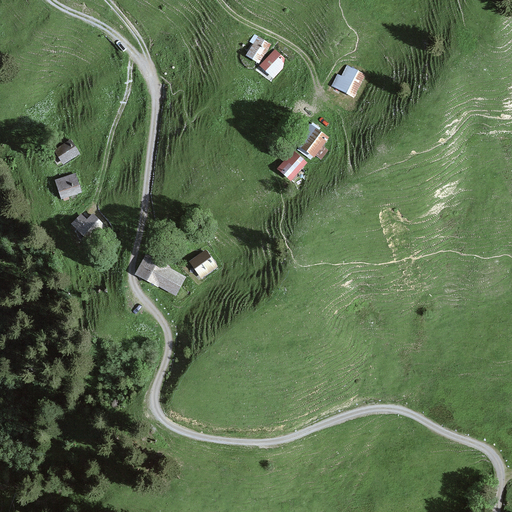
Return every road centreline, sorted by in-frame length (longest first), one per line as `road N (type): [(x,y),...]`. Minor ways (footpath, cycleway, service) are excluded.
road 1 (track): [(501,476),(491,453),(390,408),(266,442),(206,437),(165,421),(153,396),(165,328),(136,290),(132,271),(157,106),(151,76)]
road 2 (track): [(339,119),(302,55),(220,0)]
road 3 (track): [(131,50),(128,91),(97,196)]
